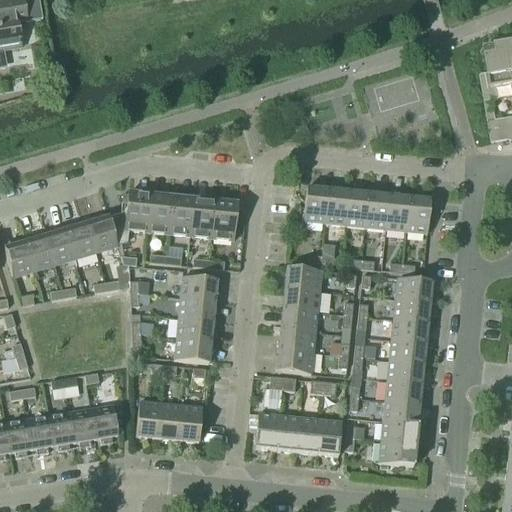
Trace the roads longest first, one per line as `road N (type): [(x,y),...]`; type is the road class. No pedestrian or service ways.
road 1 (residential): [(232,496),(262,176)]
road 2 (residential): [(0,208),(147,165),(262,176)]
road 3 (residential): [(262,176),(278,159),(478,178)]
road 4 (residential): [(455,511),(466,375)]
road 5 (residential): [(132,487),(0,505)]
